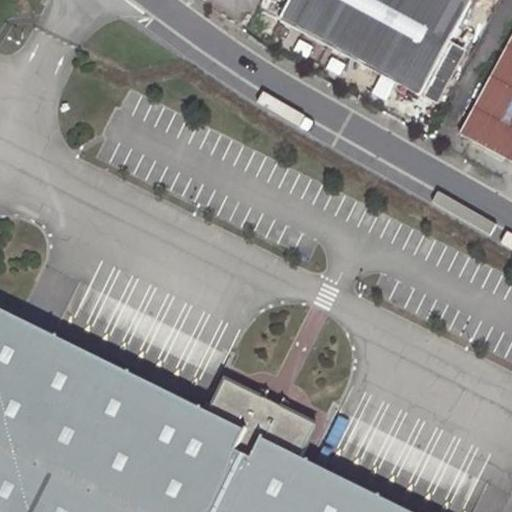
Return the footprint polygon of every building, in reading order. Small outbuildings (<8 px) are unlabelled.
[(472,1),(470,0),(292,0),(281,21),(420,97),(472,1)] [(511,37),(460,135),(511,162),(511,37)] [(451,126),(438,120),(428,138),(447,148),(449,144),(443,141),(451,126)] [(0,359),(29,323),(0,308),(0,359)] [(214,414),(29,323),(0,359),(0,511),(412,511),(304,459),(311,445),(308,443),(316,428),(231,385),(223,401),(221,400),(214,414)]
